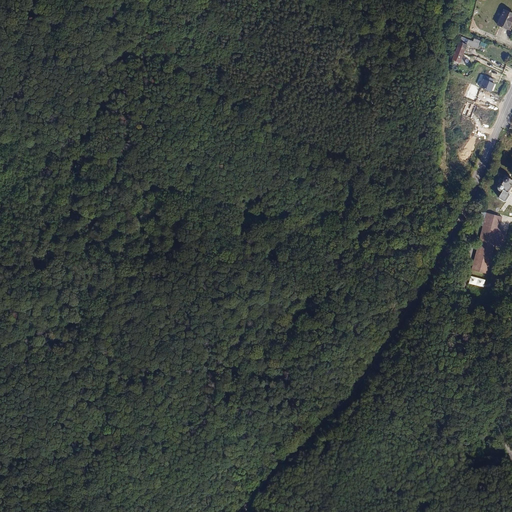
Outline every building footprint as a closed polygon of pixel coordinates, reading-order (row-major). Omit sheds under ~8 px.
[(511,20),(511,13),(505,10),(497,25),(507,30),(511,20)] [(459,63),(466,45),(468,40),(461,37),(452,60),(454,61),(455,61),(459,63)] [(468,40),(466,45),(476,49),(480,41),(474,38),(472,42),(468,40)] [(480,86),(485,76),(481,74),(476,85),(480,86)] [(491,92),(495,84),(493,83),(494,79),(485,76),(480,88),(491,92)] [(476,106),(467,102),(462,115),(471,118),(476,106)] [(511,184),(511,180),(509,178),(508,180),(507,178),(506,177),(504,178),(503,179),(503,181),(500,178),(497,182),(500,184),(498,185),(497,186),(497,189),(498,190),(500,191),(502,191),(498,197),(499,199),(502,202),(505,202),(509,196),(509,194),(508,193),(511,186),(511,184)] [(483,222),(469,279),(485,283),(491,253),(499,255),(500,248),(495,239),(498,226),(483,222)]
